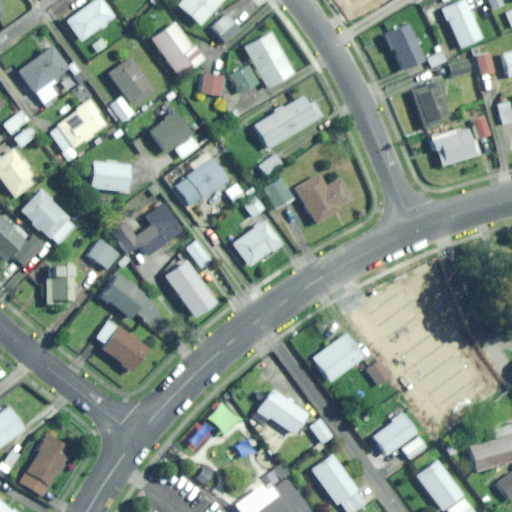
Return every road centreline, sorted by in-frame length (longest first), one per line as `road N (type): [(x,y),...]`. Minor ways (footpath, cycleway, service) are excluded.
road 1 (residential): [(413,229),(325,273),(258,319),(136,437)]
road 2 (residential): [(413,229),(346,73),(300,0)]
road 3 (unknown): [(413,229),(511,377)]
road 4 (residential): [(136,437),(0,325)]
road 5 (unknown): [(0,38),(43,14),(94,83)]
